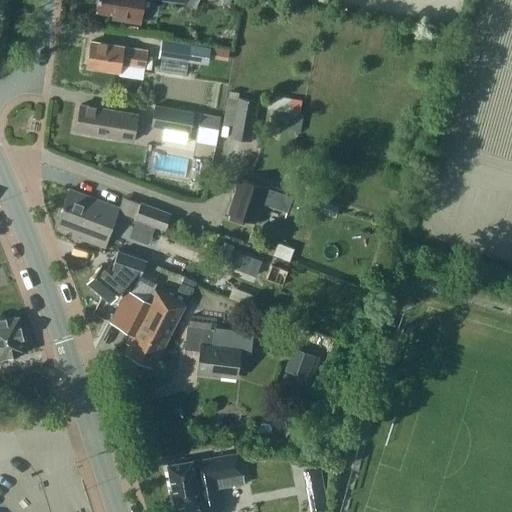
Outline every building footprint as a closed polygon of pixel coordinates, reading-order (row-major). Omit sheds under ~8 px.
[(99,0),(97,12),(114,15),(114,19),(140,23),(142,8),(143,0),(99,0)] [(199,0),(161,0),(187,3),(196,8),(199,0)] [(212,48),(163,40),(160,57),(209,65),(210,58),(212,48)] [(122,64),(146,68),(149,51),(124,47),(125,47),(92,41),(88,68),(120,73),(122,64)] [(210,58),(228,61),(230,50),(212,48),(210,58)] [(231,138),(252,142),(259,101),(240,98),(241,92),(230,90),(224,124),(233,126),(231,138)] [(268,108),(301,114),(303,101),(270,95),(268,108)] [(77,131),(135,141),(139,115),(114,111),(114,110),(82,105),(77,131)] [(152,127),(191,134),(194,111),(156,105),(152,127)] [(200,126),(219,129),(221,117),(202,114),(200,126)] [(382,182),(405,190),(410,172),(388,165),(382,182)] [(244,224),(246,218),(257,222),(263,203),(289,212),(294,197),(241,179),(229,213),(231,213),(229,219),(244,224)] [(121,208),(70,190),(57,225),(82,234),(81,237),(107,247),(121,208)] [(135,220),(166,231),(172,214),(142,202),(135,220)] [(273,256),(290,262),(295,248),(278,242),(273,256)] [(147,262),(119,251),(113,268),(110,265),(107,269),(102,265),(90,280),(90,285),(109,301),(114,300),(135,275),(139,278),(147,262)] [(266,280),(283,286),(289,271),(272,264),(266,280)] [(225,297),(251,307),(256,296),(229,286),(225,297)] [(186,305),(155,290),(149,302),(127,292),(111,324),(132,334),(127,343),(131,345),(126,353),(154,367),(186,305)] [(218,318),(194,315),(189,326),(186,349),(201,351),(198,373),(238,377),(242,348),(215,345),(218,318)] [(27,337),(25,338),(19,317),(7,320),(7,317),(0,318),(0,359),(28,352),(27,348),(30,347),(27,337)] [(286,369),(312,379),(320,358),(294,348),(286,369)] [(279,417),(291,423),(297,412),(285,406),(279,417)] [(200,501),(202,511),(222,511),(218,488),(245,483),(239,453),(193,462),(193,461),(169,465),(177,506),(200,501)] [(321,469),(304,472),(308,491),(325,488),(321,469)]
